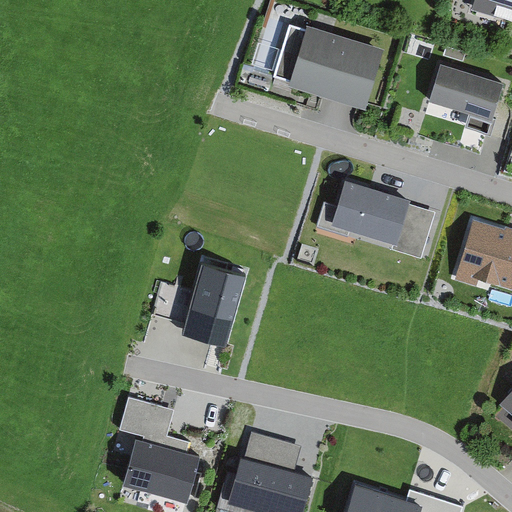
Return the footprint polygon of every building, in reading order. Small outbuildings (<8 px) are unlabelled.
[(511,0),(474,0),(472,7),(511,19),(511,0)] [(366,105),(385,45),(307,21),(305,26),(289,21),(272,74),(290,79),(289,81),(366,105)] [(504,80),(441,61),(425,115),(488,134),(504,80)] [(410,197),(345,177),(331,222),(393,241),(391,249),(421,258),(436,210),(409,202),(410,197)] [(473,217),(455,278),(477,285),(480,277),(511,286),(511,226),(505,225),(504,227),(473,217)] [(202,259),(193,290),(162,281),(153,313),(184,322),(182,329),(226,342),(247,272),(202,259)] [(511,387),(500,402),(511,411),(511,387)] [(123,481),(187,500),(201,453),(187,449),(190,440),(168,434),(175,408),(128,395),(119,428),(143,435),(142,437),(136,436),(123,481)] [(240,454),(227,500),(267,511),(303,511),(315,474),(296,468),(303,444),(252,429),(244,455),(240,454)] [(406,502),(356,486),(347,511),(461,511),(463,508),(409,491),(406,502)]
